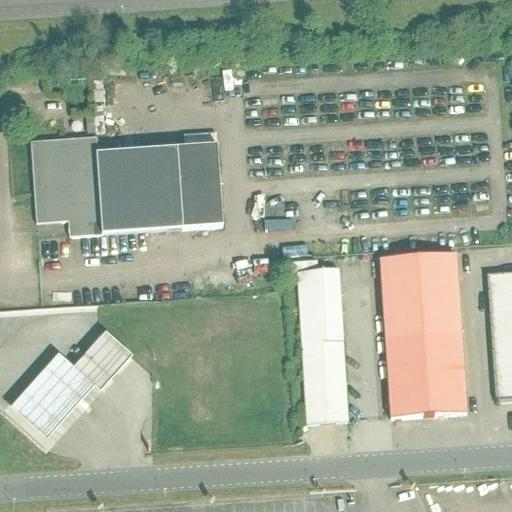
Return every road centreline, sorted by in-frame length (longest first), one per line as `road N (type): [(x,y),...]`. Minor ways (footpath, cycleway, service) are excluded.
road 1 (unclassified): [(0,491),(511,457)]
road 2 (unclassified): [(0,9),(148,0)]
